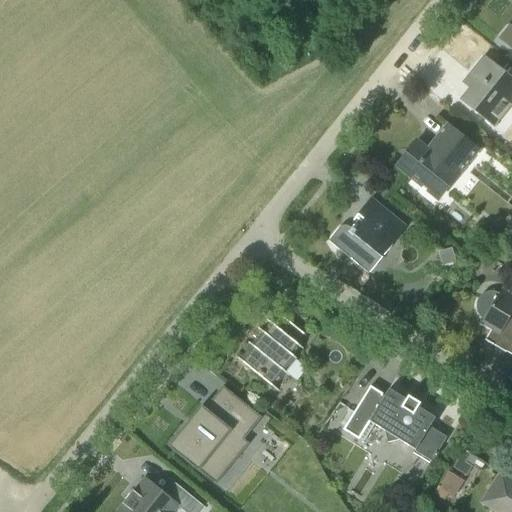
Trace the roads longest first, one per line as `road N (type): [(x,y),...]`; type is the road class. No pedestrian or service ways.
road 1 (residential): [(28,511),(247,244)]
road 2 (residential): [(247,244),(441,0)]
road 3 (residential): [(511,405),(247,244)]
